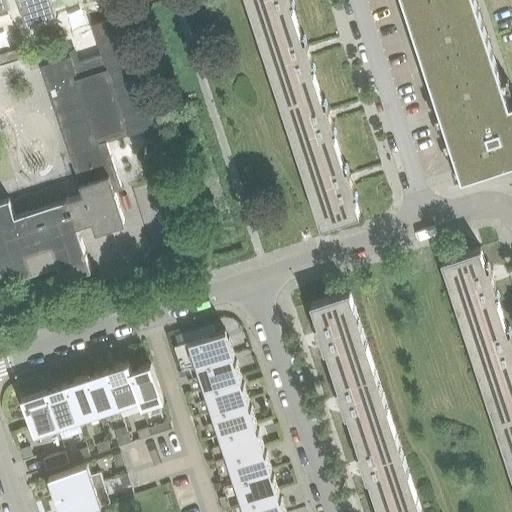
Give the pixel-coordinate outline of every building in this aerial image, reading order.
[(0,0),(0,17),(7,16),(4,6),(6,6),(4,0),(14,0),(22,23),(53,12),(49,0),(0,0)] [(245,0),(256,30),(295,17),(289,0),(245,0)] [(511,0),(402,0),(461,177),(511,160),(511,101),(509,102),(501,80),(475,0),(511,0)] [(68,54),(38,64),(67,152),(105,140),(155,124),(119,13),(89,23),(98,53),(71,62),(68,54)] [(316,81),(295,17),(256,30),(277,94),(316,81)] [(0,52),(0,62),(23,55),(21,46),(0,52)] [(298,159),(338,146),(316,81),(277,94),(298,159)] [(0,271),(2,278),(32,268),(56,260),(61,276),(91,266),(83,239),(78,226),(90,222),(93,233),(123,223),(112,192),(120,189),(105,140),(67,152),(80,195),(65,201),(63,196),(13,212),(7,195),(0,196),(0,271)] [(359,210),(338,146),(298,159),(319,223),(359,210)] [(441,257),(462,321),(500,308),(479,244),(441,257)] [(309,300),(330,364),(368,352),(347,287),(309,300)] [(462,321),(483,386),(511,376),(511,344),(500,308),(462,321)] [(234,354),(226,329),(189,341),(198,366),(233,354),(234,354)] [(330,364),(351,429),(390,416),(368,352),(330,364)] [(235,360),(233,354),(198,366),(205,389),(240,377),(241,377),(236,360),(235,360)] [(127,361),(106,368),(119,406),(138,400),(139,400),(127,361)] [(141,408),(163,401),(150,362),(131,369),(128,361),(127,361),(139,400),(138,400),(141,408)] [(86,375),(98,413),(119,406),(106,368),(86,375)] [(189,368),(178,371),(180,376),(190,373),(189,368)] [(86,375),(65,382),(78,420),(98,413),(86,375)] [(511,376),(483,386),(504,450),(511,447),(511,376)] [(242,383),(240,377),(205,389),(213,412),(248,400),(249,400),(243,383),(242,383)] [(45,388),(57,427),(78,420),(65,382),(45,388)] [(45,388),(21,396),(35,439),(59,431),(57,427),(45,388)] [(250,406),(248,400),(213,412),(221,434),(255,423),(256,423),(251,406),(250,406)] [(411,481),(390,416),(351,429),(373,494),(411,481)] [(257,429),(255,423),(221,434),(228,457),(263,446),(264,445),(258,428),(257,429)] [(151,434),(148,427),(148,426),(136,430),(139,438),(151,434)] [(152,426),(148,427),(151,434),(160,431),(152,426)] [(119,445),(130,441),(127,433),(116,437),(119,445)] [(98,452),(110,448),(107,440),(95,444),(98,452)] [(265,452),(263,446),(228,457),(236,480),(270,468),(271,468),(266,451),(265,452)] [(78,459),(89,455),(86,447),(75,451),(78,459)] [(69,462),(65,450),(42,458),(46,469),(69,462)] [(111,454),(116,466),(124,463),(120,451),(111,454)] [(100,471),(91,474),(87,462),(48,475),(55,496),(103,480),(100,471)] [(272,474),(270,468),(236,480),(243,503),(278,491),(279,491),(273,474),(272,474)] [(130,484),(127,473),(118,475),(122,487),(130,484)] [(110,502),(103,480),(55,496),(59,509),(62,508),(63,511),(77,511),(80,511),(110,502)] [(421,511),(411,481),(373,494),(378,511),(421,511)] [(279,497),(278,491),(243,503),(246,511),(285,511),(281,497),(279,497)] [(229,505),(226,495),(218,497),(222,507),(229,505)]
